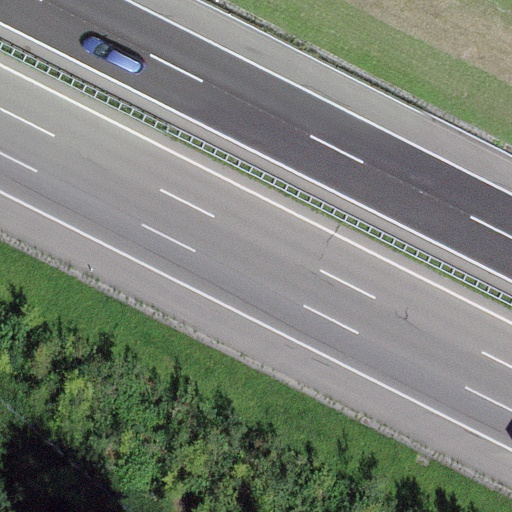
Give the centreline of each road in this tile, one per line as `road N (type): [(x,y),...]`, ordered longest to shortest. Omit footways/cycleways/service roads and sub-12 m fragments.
road 1 (motorway): [(0,131),(511,390)]
road 2 (motorway): [(511,236),(43,0)]
